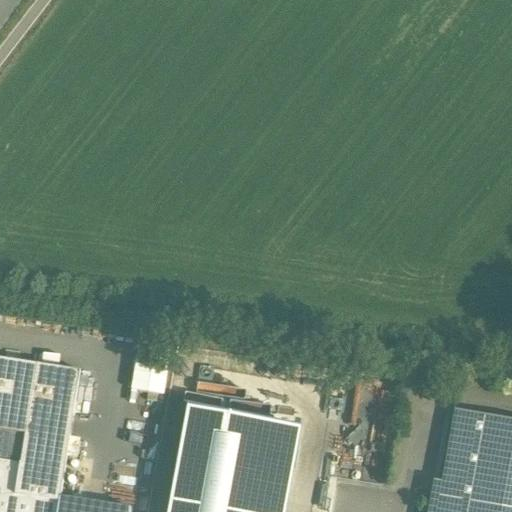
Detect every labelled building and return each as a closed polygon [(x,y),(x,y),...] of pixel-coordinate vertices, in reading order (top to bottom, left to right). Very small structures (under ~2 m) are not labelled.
[(136,391),(169,397),(177,348),(144,342),(136,391)] [(39,366),(0,359),(0,460),(23,464),(39,366)] [(23,464),(0,460),(0,511),(131,511),(60,500),(82,372),(39,366),(23,464)] [(385,397),(338,389),(332,420),(380,429),(385,397)] [(511,511),(511,421),(457,411),(443,485),(437,484),(433,505),(439,506),(438,511),(511,511)] [(191,413),(171,511),(284,511),(300,434),(191,413)]
